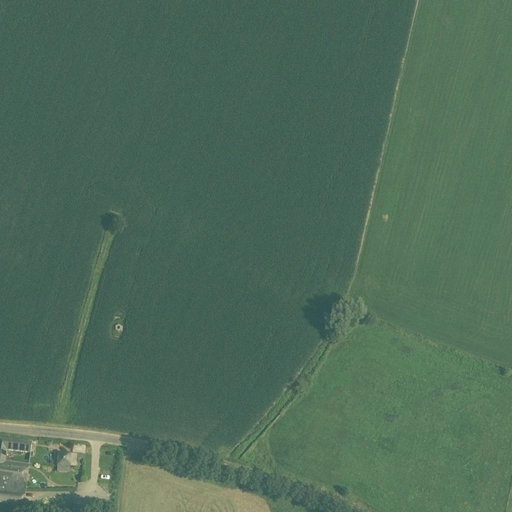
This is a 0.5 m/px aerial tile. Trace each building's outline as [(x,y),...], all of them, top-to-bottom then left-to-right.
[(0,458),(5,459),(6,451),(30,454),(31,443),(0,439),(0,458)] [(76,467),(76,450),(58,449),(58,466),(76,467)] [(5,459),(0,458),(0,493),(24,496),(28,465),(5,462),(5,459)] [(22,511),(24,496),(0,493),(0,511),(3,511),(22,511)] [(111,511),(112,503),(74,502),(73,511),(111,511)]
